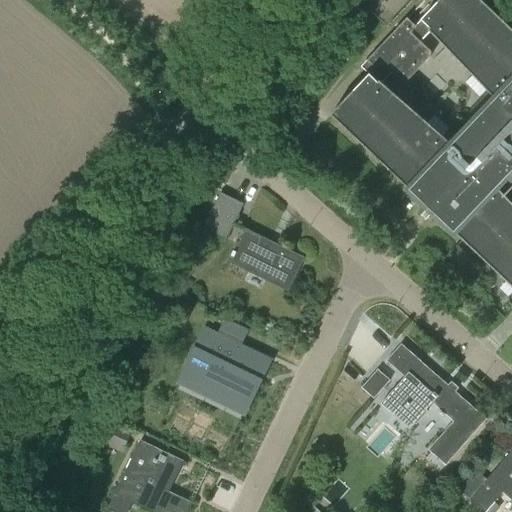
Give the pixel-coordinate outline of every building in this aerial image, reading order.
[(511,29),(481,0),(456,0),(424,34),(416,27),(415,27),(407,19),(361,68),(370,76),(332,116),(340,123),(429,209),(430,207),(437,213),(435,214),(511,287),(511,202),(506,196),(511,189),(511,29)] [(221,194),(203,229),(226,240),(243,205),(221,194)] [(238,246),(230,264),(247,272),(265,281),(288,292),(304,258),(280,246),(270,242),(246,230),(238,246)] [(196,308),(175,297),(167,313),(188,324),(196,308)] [(182,379),(246,409),(259,381),(257,380),(260,374),(266,361),(218,338),(205,332),(182,379)] [(415,425),(427,411),(426,410),(432,403),(453,422),(428,450),(446,465),(487,420),(402,344),(399,347),(386,361),(404,378),(381,404),(409,429),(414,424),(415,425)] [(390,382),(379,372),(364,389),(375,399),(390,382)] [(110,421),(101,444),(123,453),(125,448),(132,430),(110,421)] [(148,445),(142,456),(136,453),(115,496),(148,511),(188,511),(192,504),(168,493),(183,461),(148,445)] [(476,472),(459,491),(469,500),(482,511),(484,511),(504,491),(511,498),(511,451),(486,480),(476,472)]
